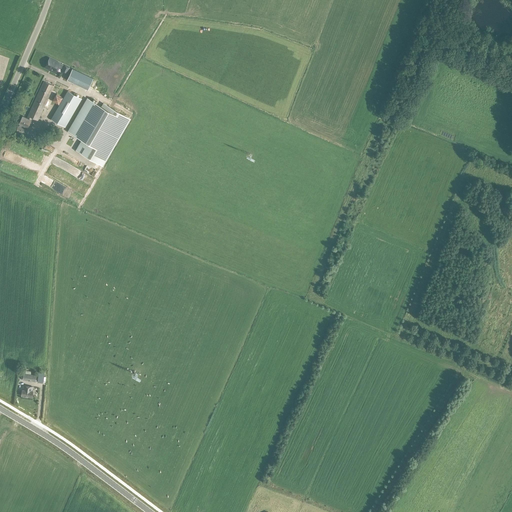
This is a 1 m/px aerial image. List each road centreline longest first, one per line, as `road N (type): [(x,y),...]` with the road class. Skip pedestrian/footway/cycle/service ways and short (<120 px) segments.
road 1 (tertiary): [(149,511),(0,407)]
road 2 (unclassified): [(0,115),(48,0)]
